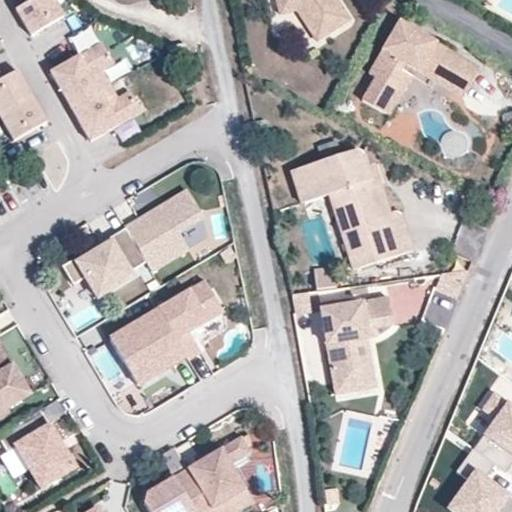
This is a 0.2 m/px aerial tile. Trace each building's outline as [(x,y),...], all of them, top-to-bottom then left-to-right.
[(55,0),(29,0),(16,8),(31,34),(64,15),(55,0)] [(348,16),(336,0),(275,0),(278,11),(295,7),(315,37),(348,16)] [(478,65),(398,18),(367,71),(374,74),(360,97),(387,113),(401,89),(390,82),(399,66),(402,61),(461,95),(478,65)] [(110,83),(102,69),(114,62),(102,41),(50,70),(71,105),(110,83)] [(188,52),(185,41),(167,45),(169,56),(188,52)] [(401,89),(410,73),(399,66),(390,82),(401,89)] [(0,112),(32,94),(18,68),(0,78),(0,112)] [(142,111),(130,90),(118,96),(110,83),(71,105),(91,140),(142,111)] [(47,120),(32,94),(0,112),(0,114),(14,139),(47,120)] [(382,212),(367,166),(363,151),(359,147),(354,147),(311,161),(321,193),(329,191),(353,266),(412,247),(400,211),(395,208),(388,210),(382,212)] [(321,193),(311,161),(291,168),(301,200),(321,193)] [(388,210),(374,164),(367,166),(382,212),(388,210)] [(187,248),(177,231),(202,216),(186,189),(124,226),(145,260),(151,270),(187,248)] [(129,270),(145,260),(124,226),(108,237),(110,240),(76,261),(74,257),(62,264),(72,282),(84,275),(96,296),(131,275),(129,270)] [(335,285),(333,266),(314,268),(316,287),(335,285)] [(458,297),(468,270),(442,273),(436,288),(458,297)] [(82,278),(70,285),(80,301),(92,294),(82,278)] [(223,311),(203,278),(156,307),(157,309),(184,354),(187,359),(200,351),(189,332),(223,311)] [(311,311),(308,292),(293,295),(296,313),(311,311)] [(351,338),(365,336),(375,334),(374,325),(391,322),(387,295),(319,307),(332,385),(358,380),(351,338)] [(184,354),(157,309),(109,338),(136,383),(184,354)] [(374,385),(365,336),(351,338),(358,380),(332,385),(334,392),(374,385)] [(0,409),(28,392),(0,345),(0,409)] [(496,463),(507,471),(511,464),(511,405),(494,393),(482,409),(495,418),(474,448),(496,463)] [(74,466),(39,408),(0,431),(0,439),(6,449),(14,445),(39,487),(74,466)] [(245,488),(230,464),(250,452),(246,445),(249,443),(248,432),(241,437),(240,435),(186,467),(212,511),(233,511),(237,510),(230,497),(245,488)] [(212,511),(186,467),(173,446),(159,454),(172,475),(145,491),(142,501),(149,511),(212,511)] [(486,478),(496,463),(474,448),(457,471),(470,480),(450,508),(454,511),(498,511),(510,495),(486,478)] [(253,501),(245,488),(230,497),(237,510),(253,501)]
